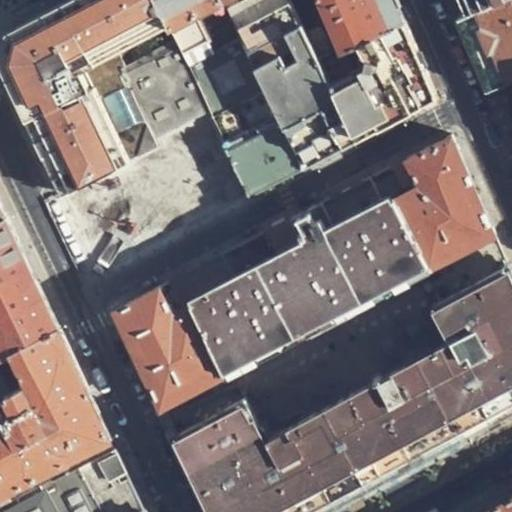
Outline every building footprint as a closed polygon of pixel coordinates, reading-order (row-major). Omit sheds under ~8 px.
[(157,0),(70,0),(4,36),(1,50),(0,53),(0,69),(64,197),(96,181),(64,117),(115,90),(125,110),(140,103),(126,73),(181,47),(157,0)] [(217,122),(253,193),(277,182),(306,167),(284,122),(225,1),(224,0),(157,0),(181,47),(217,122)] [(227,0),(225,1),(284,122),(337,95),(323,64),(291,0),(227,0)] [(291,0),(323,64),(404,22),(394,0),(291,0)] [(511,0),(499,0),(467,15),(457,19),(472,54),(487,91),(498,85),(511,78),(511,0)] [(460,0),(467,15),(499,0),(460,0)] [(337,95),(359,139),(437,98),(418,53),(404,22),(323,64),(337,95)] [(511,78),(498,85),(511,115),(511,78)] [(284,122),(306,167),(333,152),(359,139),(337,95),(284,122)] [(253,193),(217,122),(96,181),(64,197),(93,257),(114,263),(253,193)] [(397,192),(377,204),(406,262),(461,231),(492,216),(474,175),(456,137),(388,173),(397,192)] [(336,200),(174,284),(182,303),(199,294),(377,204),(397,192),(388,173),(336,200)] [(0,222),(8,218),(0,201),(0,222)] [(377,204),(199,294),(230,354),(406,262),(377,204)] [(509,253),(492,216),(461,231),(480,269),(509,253)] [(0,357),(2,357),(14,350),(60,327),(8,218),(0,222),(0,357)] [(251,391),(177,432),(214,511),(318,511),(403,468),(511,412),(511,259),(509,253),(480,269),(425,298),(441,329),(267,419),(251,391)] [(174,284),(118,310),(145,364),(157,390),(230,354),(199,294),(182,303),(174,284)] [(0,506),(47,482),(42,475),(113,437),(92,394),(60,327),(15,350),(29,379),(16,385),(2,357),(0,357),(0,506)] [(0,511),(149,511),(124,459),(113,437),(42,475),(47,482),(0,506),(0,511)] [(511,511),(511,495),(508,497),(480,511),(511,511)]
